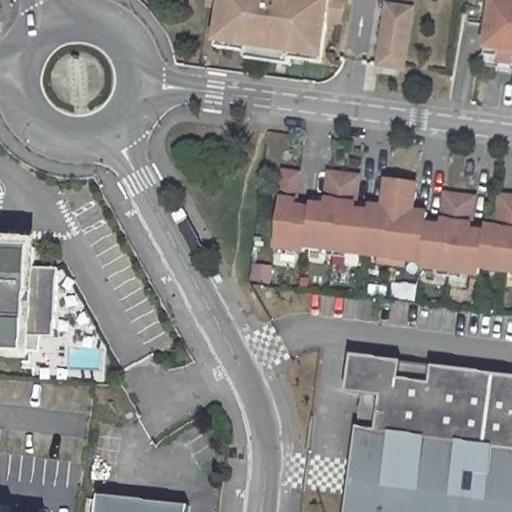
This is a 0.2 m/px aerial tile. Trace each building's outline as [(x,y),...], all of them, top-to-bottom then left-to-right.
[(209,0),(209,4),(223,6),(217,41),(322,56),(327,21),(341,23),(344,0),(209,0)] [(511,6),(511,0),(491,0),(488,24),(484,54),(498,56),(505,57),(511,6)] [(412,8),(387,4),(378,64),(403,68),(412,8)] [(217,41),(217,46),(246,51),(246,57),(289,64),(290,57),(321,62),(322,56),(217,41)] [(511,195),(496,193),(492,226),(467,222),(470,196),(441,192),(437,219),(423,217),(424,212),(409,210),(411,188),(405,181),(397,179),(389,178),(382,184),(379,206),(351,202),(354,175),(324,171),(322,198),(307,196),(306,201),(291,199),(294,172),(279,170),(270,246),(300,250),(301,245),(375,255),(389,256),(402,258),(417,260),(417,265),(476,273),(477,264),(511,268),(511,195)] [(0,351),(25,353),(26,334),(51,336),(56,268),(31,266),(32,247),(2,245),(0,245),(0,351)] [(511,511),(511,376),(368,357),(346,511),(511,511)] [(98,494),(95,511),(187,511),(189,504),(98,494)]
